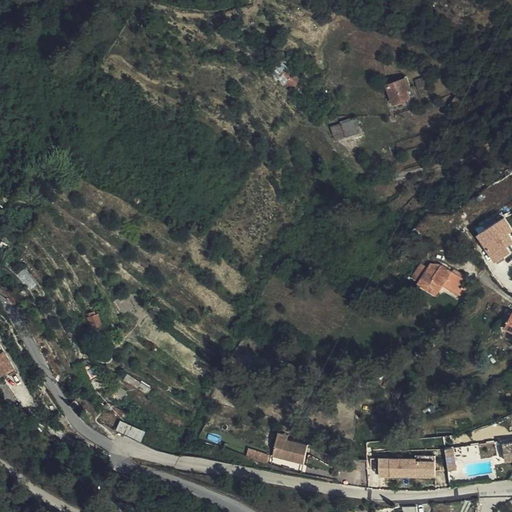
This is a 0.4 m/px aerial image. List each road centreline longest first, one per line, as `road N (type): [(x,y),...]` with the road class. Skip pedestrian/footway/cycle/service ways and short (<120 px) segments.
road 1 (unclassified): [(119,449),(386,497),(495,488)]
road 2 (unclassified): [(0,293),(81,430),(119,449)]
road 3 (residential): [(511,134),(467,161),(379,174),(341,151)]
road 4 (residential): [(243,511),(124,465),(119,449)]
